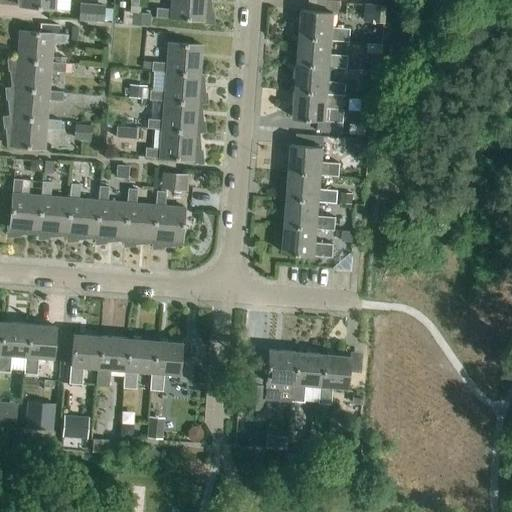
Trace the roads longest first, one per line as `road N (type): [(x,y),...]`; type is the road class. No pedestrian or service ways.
road 1 (residential): [(226,291),(250,0)]
road 2 (residential): [(226,291),(0,272)]
road 3 (residential): [(241,511),(217,435),(226,291)]
